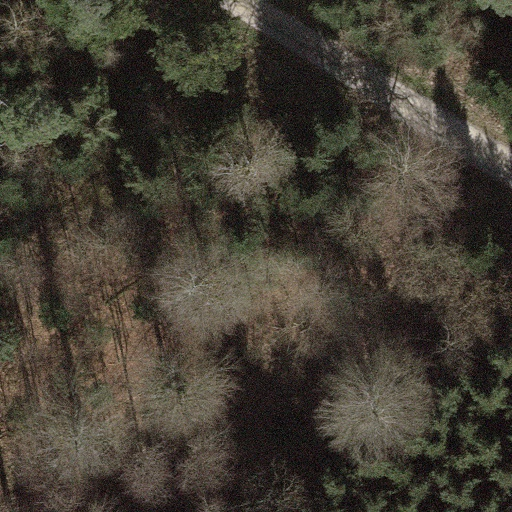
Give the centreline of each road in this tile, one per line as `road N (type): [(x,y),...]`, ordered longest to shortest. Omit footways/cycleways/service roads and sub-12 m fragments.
road 1 (track): [(511,297),(248,511)]
road 2 (track): [(222,0),(511,170)]
